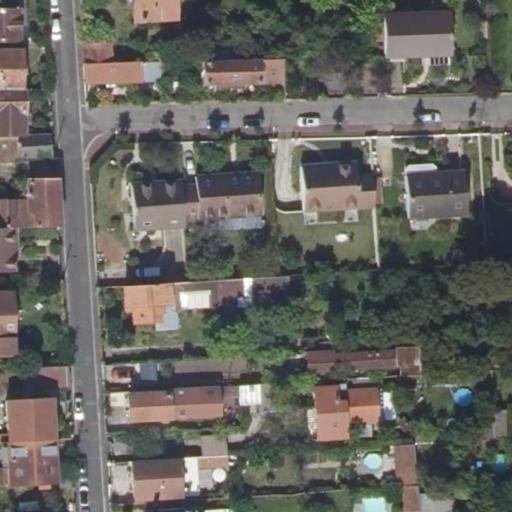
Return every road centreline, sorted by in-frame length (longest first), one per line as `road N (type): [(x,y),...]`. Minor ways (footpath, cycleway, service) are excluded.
road 1 (residential): [(511,107),(71,118)]
road 2 (residential): [(71,118),(94,511)]
